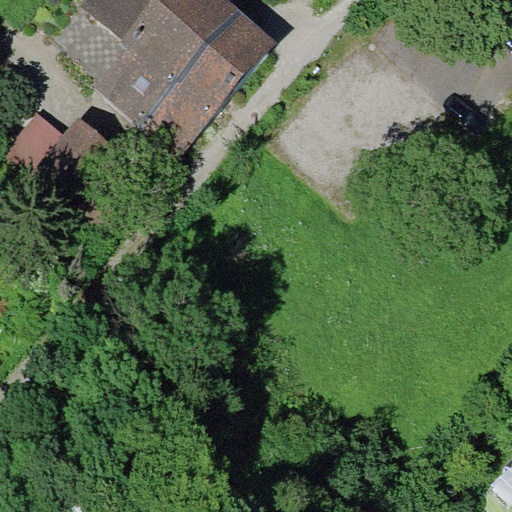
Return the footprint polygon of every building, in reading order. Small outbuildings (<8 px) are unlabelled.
[(85,0),(81,5),(123,40),(156,0),(85,0)] [(278,40),(229,0),(156,0),(123,40),(122,41),(128,45),(93,87),(179,159),(278,40)] [(29,175),(63,134),(38,113),(4,155),(29,175)] [(167,188),(77,116),(63,134),(29,175),(118,248),(167,188)] [(110,511),(88,492),(69,511),(110,511)]
